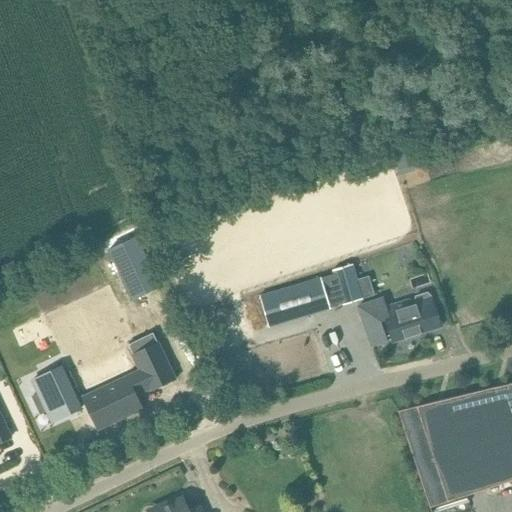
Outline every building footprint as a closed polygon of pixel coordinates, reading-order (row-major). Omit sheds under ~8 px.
[(136,235),(107,249),(131,299),(160,285),(136,235)] [(333,270),(338,286),(343,305),(363,300),(352,264),(333,270)] [(260,296),(263,308),(269,327),(330,309),(321,278),(260,296)] [(380,300),(358,307),(363,322),(372,347),(388,342),(387,341),(391,340),(392,342),(442,326),(436,307),(433,298),(428,293),(415,296),(414,305),(385,315),(382,307),(380,300)] [(102,319),(122,311),(116,295),(96,304),(102,319)] [(49,332),(43,320),(29,327),(35,339),(49,332)] [(140,402),(152,396),(154,399),(179,388),(160,349),(136,361),(144,378),(86,406),(95,427),(114,418),(119,428),(146,415),(140,402)] [(38,394),(32,397),(41,415),(47,412),(52,423),(81,409),(62,367),(32,381),(38,394)] [(511,383),(398,411),(430,508),(511,481),(511,383)] [(0,441),(11,437),(0,413),(0,441)] [(158,511),(201,511),(199,508),(191,511),(188,511),(183,501),(158,511)]
